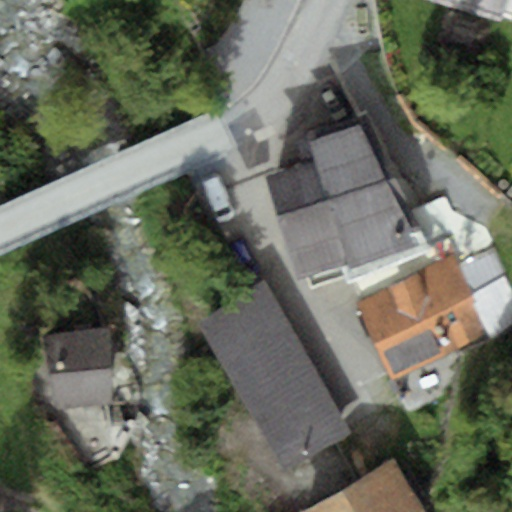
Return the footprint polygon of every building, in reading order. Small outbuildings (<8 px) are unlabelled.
[(433,0),(500,19),(505,0),(433,0)] [(511,22),(511,0),(505,0),(500,19),(511,22)] [(311,162),(265,178),(294,279),(349,264),(350,267),(417,242),(403,214),(358,125),(305,144),(311,162)] [(417,242),(350,267),(363,298),(453,254),(458,264),(492,248),(485,226),(451,212),(447,196),(403,214),(417,242)] [(511,288),(492,248),(458,264),(492,334),(511,324),(511,288)] [(360,300),(399,379),(492,334),(458,264),(453,254),(363,298),(360,300)] [(263,283),(195,322),(281,470),(349,431),(263,283)] [(110,326),(41,338),(58,408),(113,401),(110,326)] [(421,511),(392,461),(303,511),(421,511)]
